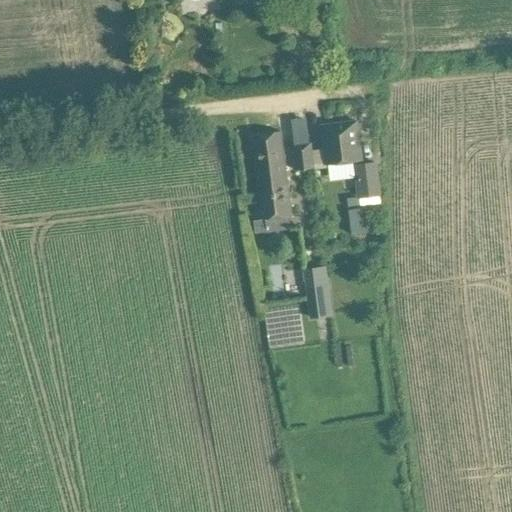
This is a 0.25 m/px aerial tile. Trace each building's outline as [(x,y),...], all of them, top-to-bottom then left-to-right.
[(322,125),(327,163),(361,159),(357,121),(322,125)] [(258,135),(251,136),(262,219),(263,220),(265,220),(266,231),(291,227),(289,216),(292,215),(281,131),(258,135)] [(311,143),(294,145),(297,170),(314,168),(311,143)] [(357,197),(380,196),(378,161),(353,164),(357,197)] [(372,233),(370,207),(350,208),(352,235),(372,233)] [(330,289),(307,292),(310,318),(333,315),(330,289)]
